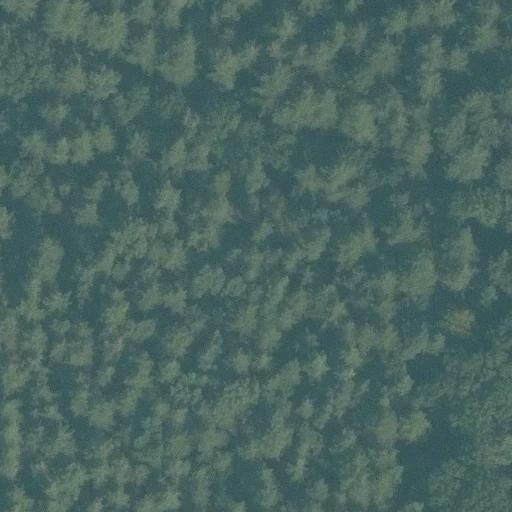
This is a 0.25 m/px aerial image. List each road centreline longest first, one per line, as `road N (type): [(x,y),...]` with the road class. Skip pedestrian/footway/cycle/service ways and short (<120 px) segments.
road 1 (residential): [(0,39),(511,222)]
road 2 (track): [(420,192),(456,511)]
